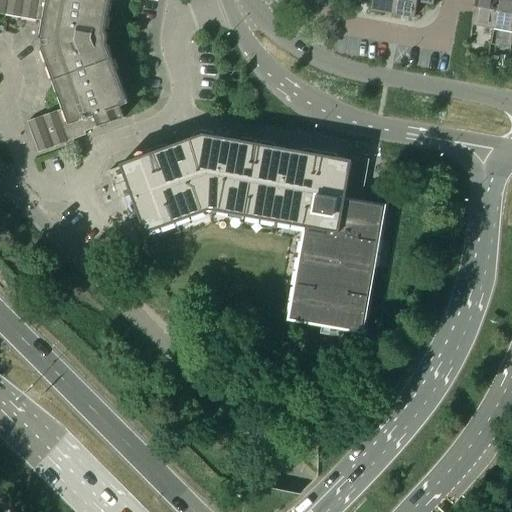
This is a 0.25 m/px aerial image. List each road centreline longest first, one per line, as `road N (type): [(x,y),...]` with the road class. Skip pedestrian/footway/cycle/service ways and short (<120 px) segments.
road 1 (tertiary): [(507,151),(448,354),(320,511)]
road 2 (tertiary): [(237,2),(253,43),(309,102),(344,120),(507,151)]
road 3 (tertiary): [(511,99),(335,64),(237,2)]
road 4 (primary): [(193,511),(0,317)]
road 5 (tertiary): [(420,511),(490,431),(511,381)]
road 6 (residential): [(443,38),(332,23),(305,0)]
road 7 (primary): [(0,419),(92,511)]
